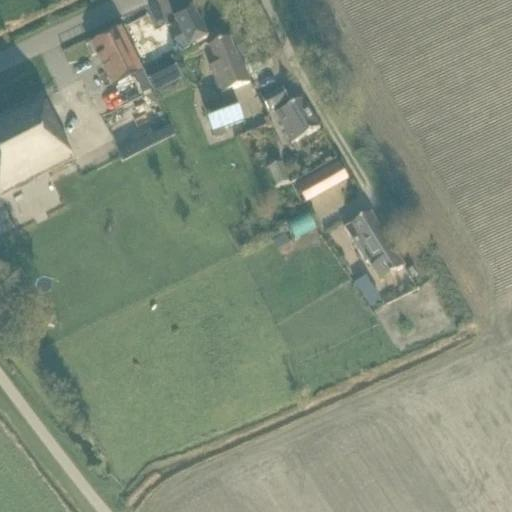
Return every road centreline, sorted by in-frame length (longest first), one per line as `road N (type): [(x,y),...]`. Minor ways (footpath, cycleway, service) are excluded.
road 1 (unclassified): [(102,511),(0,379)]
road 2 (tertiary): [(0,64),(142,0)]
